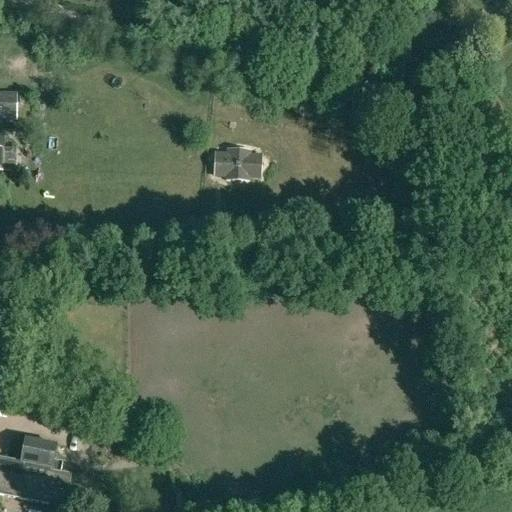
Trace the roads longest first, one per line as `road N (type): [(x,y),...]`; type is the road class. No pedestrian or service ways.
road 1 (track): [(511,216),(351,84),(267,55),(39,0)]
road 2 (unclassified): [(0,274),(511,243)]
